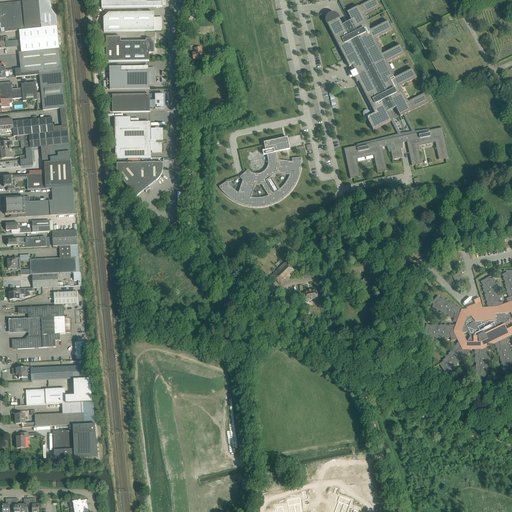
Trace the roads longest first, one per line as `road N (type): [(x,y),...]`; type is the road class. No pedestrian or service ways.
road 1 (track): [(511,443),(383,402),(238,310),(197,263)]
road 2 (track): [(197,263),(132,210),(107,171),(87,0)]
road 3 (track): [(199,0),(186,37),(197,263)]
road 4 (track): [(254,511),(243,367),(224,298)]
road 5 (residential): [(298,0),(341,188)]
road 6 (unclassified): [(173,180),(171,33),(183,0)]
road 7 (track): [(341,188),(202,269)]
road 8 (residential): [(262,511),(269,499),(318,483),(330,464),(383,458)]
road 9 (track): [(365,391),(398,511)]
